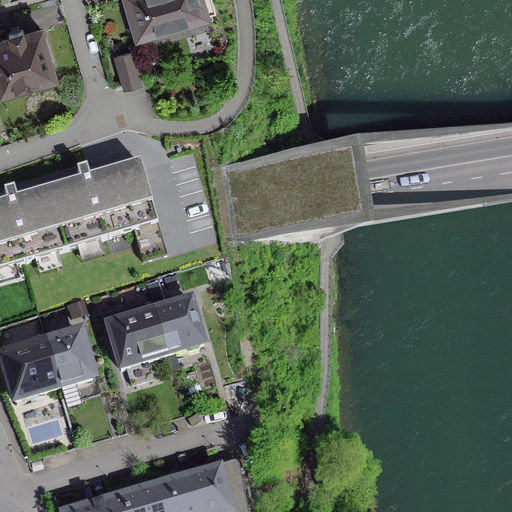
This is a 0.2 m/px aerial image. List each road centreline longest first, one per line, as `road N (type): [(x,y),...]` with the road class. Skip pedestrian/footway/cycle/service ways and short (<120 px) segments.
road 1 (primary): [(511,164),(0,239)]
road 2 (residential): [(247,427),(9,495)]
road 3 (residential): [(0,161),(103,119),(72,0)]
